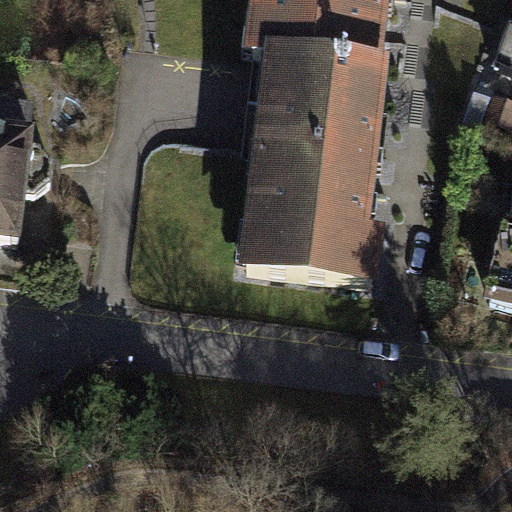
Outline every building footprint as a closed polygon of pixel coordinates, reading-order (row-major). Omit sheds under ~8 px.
[(264,0),(256,67),(262,68),(375,82),(385,0),(264,0)] [(511,33),(509,32),(491,75),(511,83),(511,33)] [(264,157),(248,279),(375,295),(381,245),(364,243),(385,84),(375,82),(262,68),(251,155),(264,157)] [(0,249),(23,252),(29,201),(50,187),(52,166),(35,153),(40,111),(0,106),(0,249)] [(511,114),(493,108),(484,134),(511,143),(511,114)] [(511,226),(493,310),(511,314),(511,226)]
